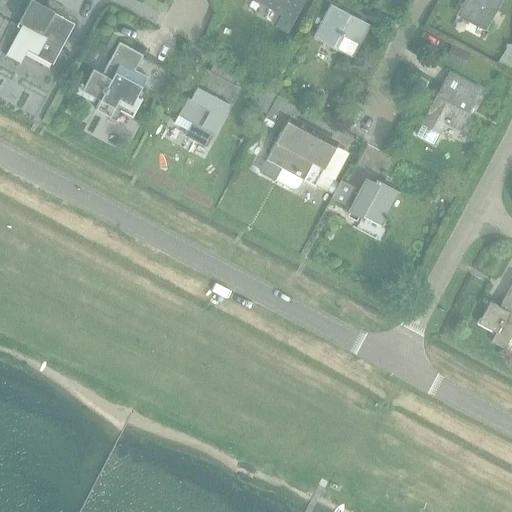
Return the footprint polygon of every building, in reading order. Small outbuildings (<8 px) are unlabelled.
[(74,24),(40,5),(31,0),(29,0),(16,25),(20,27),(4,56),(19,64),(27,48),(53,62),(74,24)] [(254,0),(271,9),(272,7),(283,13),(275,27),(287,33),(305,0),(254,0)] [(464,0),(458,14),(484,28),(498,0),(464,0)] [(368,25),(332,5),(315,37),(351,57),(368,25)] [(146,76),(134,70),(142,54),(120,43),(103,74),(93,69),(83,90),(100,99),(95,108),(110,116),(114,108),(126,114),(146,76)] [(505,49),(498,62),(511,68),(511,43),(505,43),(505,49)] [(445,58),(462,68),(469,55),(452,45),(445,58)] [(468,112),(481,87),(449,70),(427,111),(428,112),(416,135),(433,144),(444,123),(460,131),(470,113),(468,112)] [(184,135),(193,140),(205,147),(237,88),(206,71),(191,99),(188,97),(174,123),(187,129),(184,135)] [(419,97),(428,81),(419,76),(410,92),(419,97)] [(336,145),(293,122),(301,107),(277,94),(262,122),(271,127),(273,122),(282,127),(258,171),(291,189),(293,189),(295,188),(297,188),(298,187),(299,185),(303,179),(314,185),(336,145)] [(251,153),(266,126),(260,123),(246,150),(251,153)] [(364,177),(347,210),(361,219),(362,215),(382,225),(388,215),(406,225),(413,207),(410,207),(416,195),(436,204),(440,197),(443,190),(410,173),(402,187),(410,192),(404,204),(396,200),(400,194),(377,179),(374,182),(364,177)] [(329,197),(344,205),(354,188),(339,180),(329,197)] [(443,190),(440,197),(450,202),(455,191),(446,186),(443,190)] [(504,349),(511,334),(511,282),(498,309),(489,304),(478,324),(497,334),(492,342),(504,349)]
